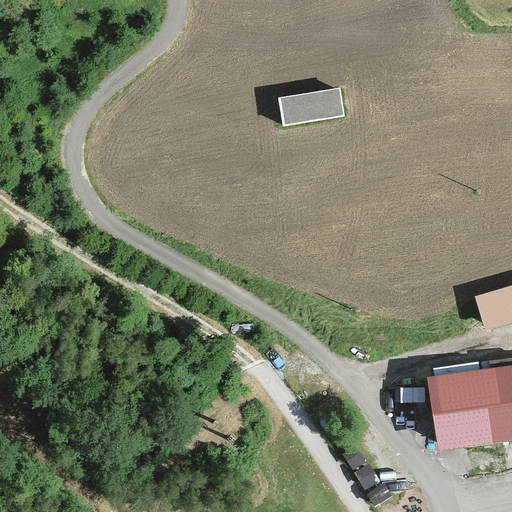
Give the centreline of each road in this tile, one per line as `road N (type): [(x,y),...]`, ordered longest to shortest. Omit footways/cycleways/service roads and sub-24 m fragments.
road 1 (residential): [(443,511),(410,450),(323,356),(230,291),(105,221),(89,202),(73,165),(74,135),(85,112),(175,25),(179,0)]
road 2 (track): [(0,208),(262,375),(362,511)]
